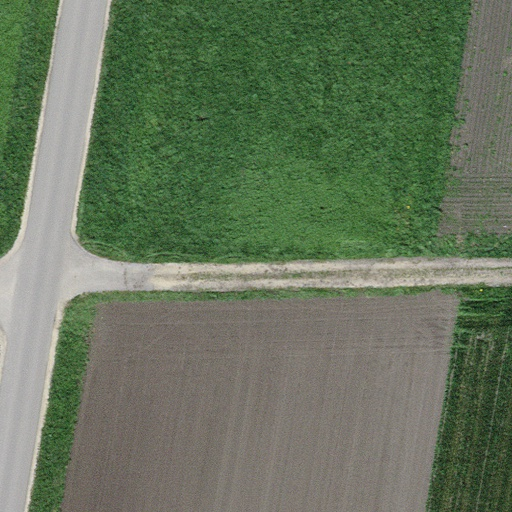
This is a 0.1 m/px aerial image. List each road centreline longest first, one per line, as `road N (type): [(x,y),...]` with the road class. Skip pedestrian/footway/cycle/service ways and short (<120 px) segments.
road 1 (unclassified): [(4,511),(89,0)]
road 2 (track): [(0,289),(511,278)]
